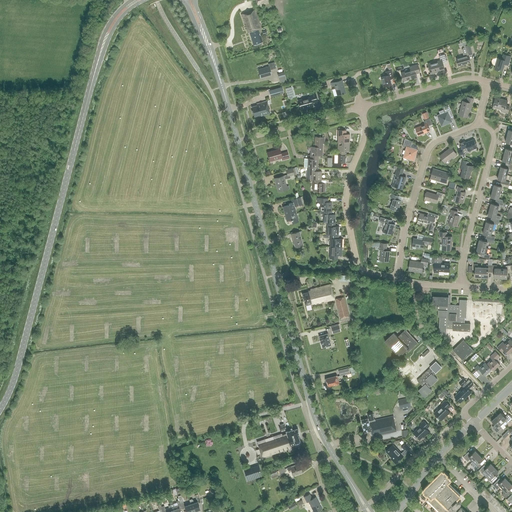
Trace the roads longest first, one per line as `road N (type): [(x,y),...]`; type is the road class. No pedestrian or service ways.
road 1 (tertiary): [(368,511),(315,421),(222,86)]
road 2 (secondary): [(92,80),(0,408)]
road 3 (residential): [(396,280),(368,273),(355,257),(346,198),(365,131),(361,107)]
road 4 (residential): [(396,280),(427,150),(476,123)]
road 5 (residential): [(461,287),(463,249),(494,137),(476,123)]
road 6 (unclassified): [(487,81),(461,79),(361,107)]
